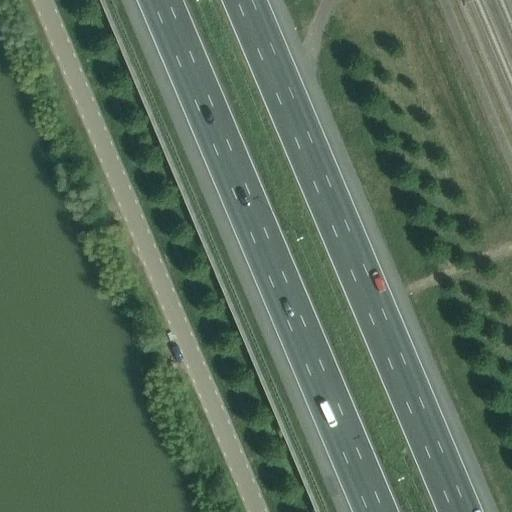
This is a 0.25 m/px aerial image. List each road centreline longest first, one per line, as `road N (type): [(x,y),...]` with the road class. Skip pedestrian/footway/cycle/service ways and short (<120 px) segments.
road 1 (motorway): [(159,0),(374,511)]
road 2 (unclassified): [(255,511),(41,0)]
road 3 (motorway): [(460,511),(246,0)]
